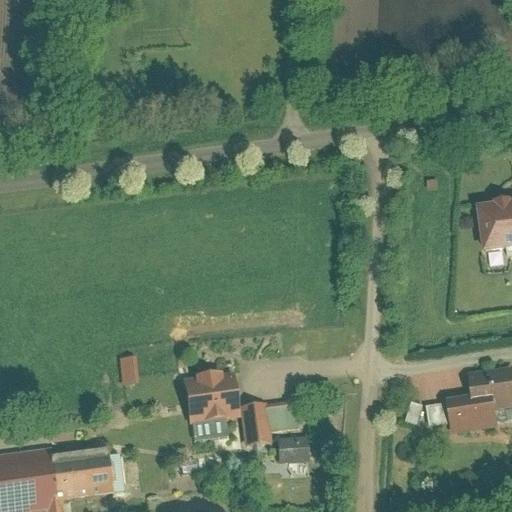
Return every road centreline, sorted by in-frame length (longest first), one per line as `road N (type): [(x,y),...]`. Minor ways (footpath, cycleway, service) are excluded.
road 1 (unclassified): [(0,183),(383,131)]
road 2 (unclassified): [(368,511),(383,131)]
road 3 (unclassified): [(383,131),(511,112)]
